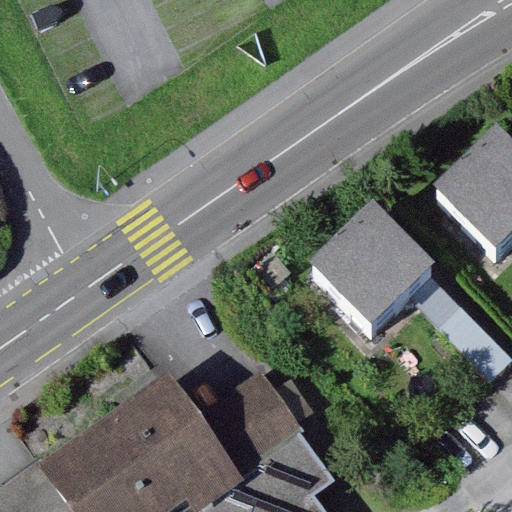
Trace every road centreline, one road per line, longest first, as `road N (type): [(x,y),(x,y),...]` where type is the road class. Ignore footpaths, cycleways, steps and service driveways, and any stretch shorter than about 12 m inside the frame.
road 1 (primary): [(87,297),(511,0)]
road 2 (residential): [(0,130),(87,297)]
